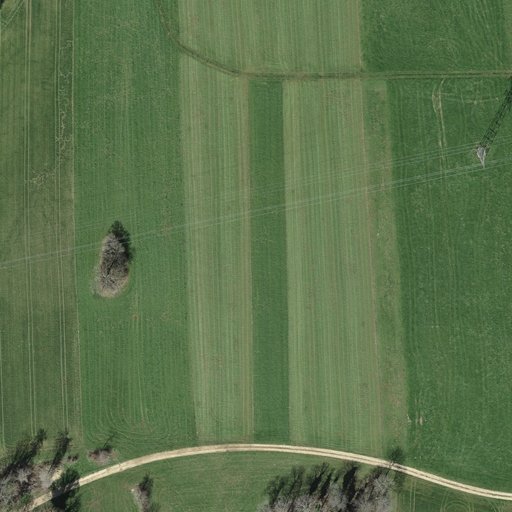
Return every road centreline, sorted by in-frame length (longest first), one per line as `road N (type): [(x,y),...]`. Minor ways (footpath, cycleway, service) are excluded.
road 1 (track): [(29,511),(88,478),(187,450),(249,444),(363,456),(511,498)]
road 2 (track): [(511,70),(266,78),(181,44),(160,0)]
